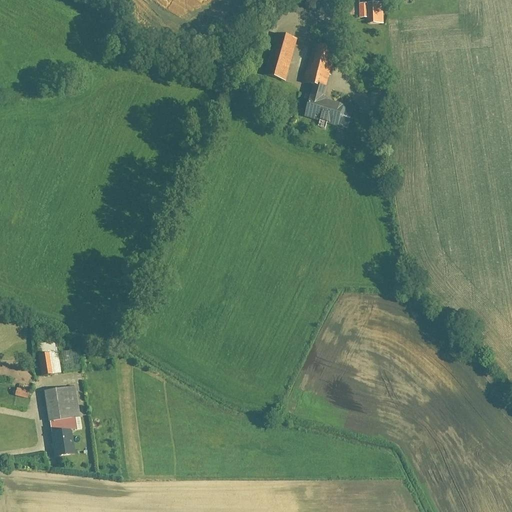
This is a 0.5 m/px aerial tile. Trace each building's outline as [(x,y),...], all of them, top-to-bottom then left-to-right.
[(383,4),(358,5),(359,20),(367,20),(368,26),(383,25),(383,4)] [(286,83),(297,41),(275,35),(264,78),(286,83)] [(337,53),(314,46),(303,87),(313,89),(305,120),(338,129),(339,127),(347,129),(352,111),(344,109),(344,107),(324,102),(337,53)] [(83,371),(83,351),(63,352),(64,372),(83,371)] [(34,359),(37,380),(58,376),(54,356),(34,359)] [(69,463),(65,437),(69,436),(67,423),(76,421),(71,391),(40,395),(44,426),(46,425),(48,437),(45,437),(49,466),(69,463)]
